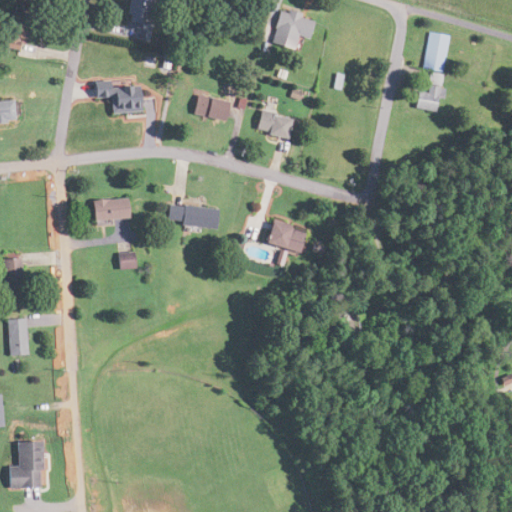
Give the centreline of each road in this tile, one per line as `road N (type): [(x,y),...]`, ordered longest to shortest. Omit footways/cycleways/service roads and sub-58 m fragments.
road 1 (residential): [(81,507),(58,160),(85,0)]
road 2 (residential): [(0,166),(174,151),(368,201)]
road 3 (residential): [(368,201),(401,8)]
road 4 (residential): [(378,0),(511,37)]
